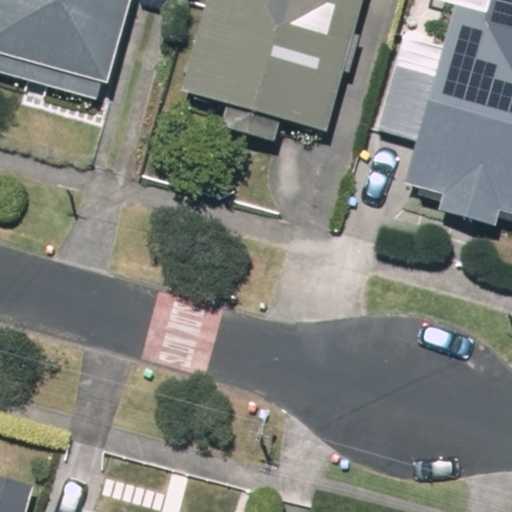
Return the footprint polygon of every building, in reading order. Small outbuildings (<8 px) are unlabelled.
[(0,0),(0,55),(109,87),(134,0),(0,0)] [(282,144),(289,119),(330,131),(367,0),(213,0),(188,90),(238,105),(231,130),(282,144)] [(511,209),(511,0),(417,0),(380,129),(421,141),(409,180),(446,191),(440,212),(503,230),(509,209),(511,209)] [(0,511),(30,511),(38,485),(0,474),(0,511)] [(116,511),(85,503),(82,511),(116,511)]
